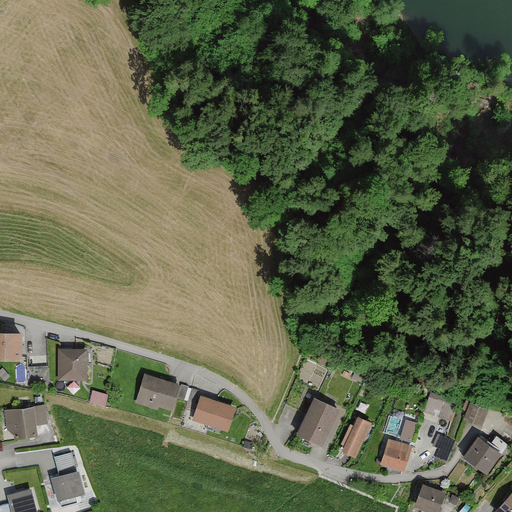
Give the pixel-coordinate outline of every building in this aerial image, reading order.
[(0,359),(25,360),(25,333),(0,332),(0,359)] [(318,349),(310,345),(308,351),(316,354),(318,349)] [(90,379),(90,348),(60,347),(59,379),(90,379)] [(323,350),(318,360),(331,367),(336,357),(323,350)] [(48,367),(28,368),(29,379),(48,379),(48,367)] [(173,412),(181,385),(146,374),(137,404),(159,411),(160,408),(173,412)] [(80,389),(75,381),(68,386),(73,394),(80,389)] [(201,393),(183,387),(179,400),(197,406),(201,393)] [(108,393),(93,389),(90,401),(105,405),(108,393)] [(237,408),(202,396),(195,420),(229,432),(237,408)] [(324,445),(341,409),(316,397),(299,433),(324,445)] [(456,405),(431,397),(425,413),(450,421),(456,405)] [(491,409),(473,402),(466,421),(483,429),(491,409)] [(48,425),(45,406),(6,412),(11,441),(39,436),(38,427),(48,425)] [(355,458),(372,423),(359,417),(355,426),(352,424),(342,444),(345,446),(342,452),(355,458)] [(416,424),(406,421),(401,438),(411,441),(416,424)] [(503,454),(481,437),(467,455),(489,472),(503,454)] [(444,462),(452,441),(444,438),(436,459),(444,462)] [(412,447),(390,439),(381,464),(404,472),(412,447)] [(253,443),(245,440),(243,446),(251,449),(253,443)] [(57,501),(87,493),(81,471),(76,473),(71,454),(56,459),(61,477),(51,479),(57,501)] [(434,511),(438,511),(447,491),(423,482),(415,505),(434,511)] [(38,511),(32,490),(8,495),(11,504),(0,506),(0,511),(38,511)] [(459,496),(452,494),(450,501),(456,504),(459,496)] [(511,511),(511,494),(496,511),(511,511)]
